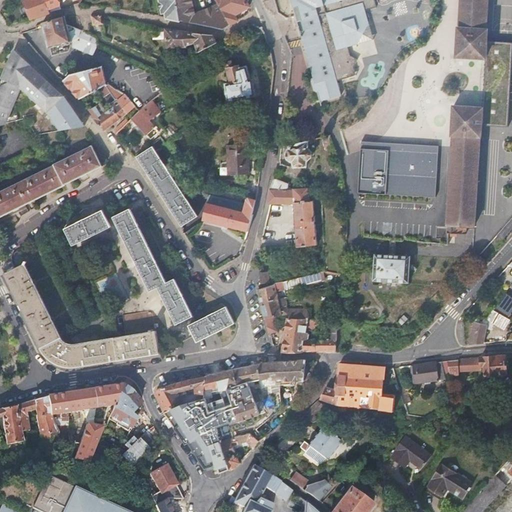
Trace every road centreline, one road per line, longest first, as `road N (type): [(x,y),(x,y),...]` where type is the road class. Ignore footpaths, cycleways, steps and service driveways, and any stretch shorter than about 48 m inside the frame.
road 1 (residential): [(239,303),(201,278),(126,171),(109,174),(0,253)]
road 2 (residential): [(239,303),(280,70),(275,31),(256,0)]
road 3 (residential): [(202,485),(226,483),(305,406),(329,357)]
road 4 (residential): [(133,369),(202,485)]
road 5 (residential): [(423,351),(511,249)]
